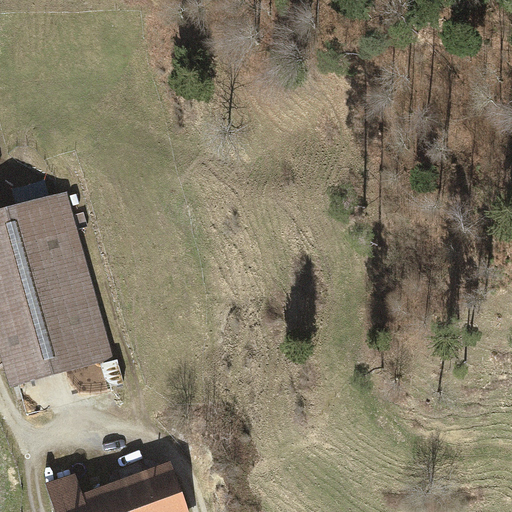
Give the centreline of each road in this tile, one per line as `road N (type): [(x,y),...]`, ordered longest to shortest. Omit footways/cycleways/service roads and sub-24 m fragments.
road 1 (track): [(201,511),(184,466),(166,449),(128,436),(19,428),(0,390)]
road 2 (track): [(511,453),(438,444),(401,431),(369,407)]
